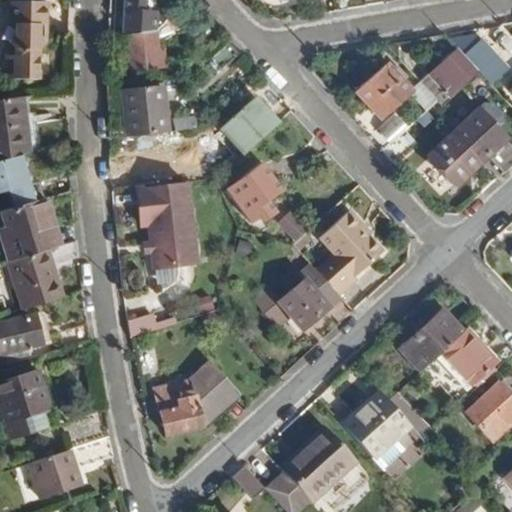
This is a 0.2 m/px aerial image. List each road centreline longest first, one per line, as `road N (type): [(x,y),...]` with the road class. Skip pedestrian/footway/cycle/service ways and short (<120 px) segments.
road 1 (residential): [(141,511),(96,205),(106,0)]
road 2 (residential): [(451,250),(153,511)]
road 3 (residential): [(451,250),(272,49)]
road 4 (residential): [(511,5),(272,49)]
